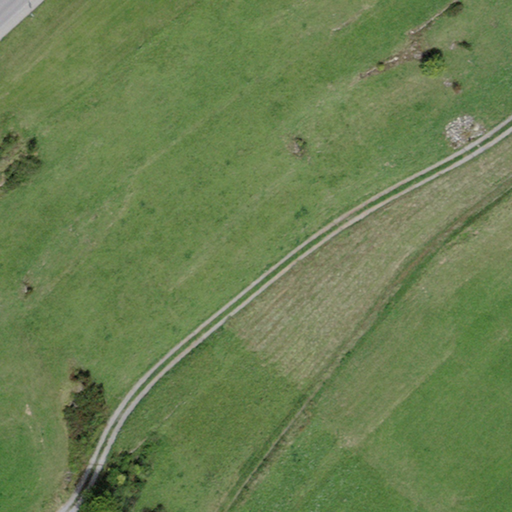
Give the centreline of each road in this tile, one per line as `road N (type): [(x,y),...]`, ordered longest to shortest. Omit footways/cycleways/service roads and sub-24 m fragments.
road 1 (track): [(64,511),(139,385),(280,265),(511,122)]
road 2 (track): [(511,190),(426,257),(234,511)]
